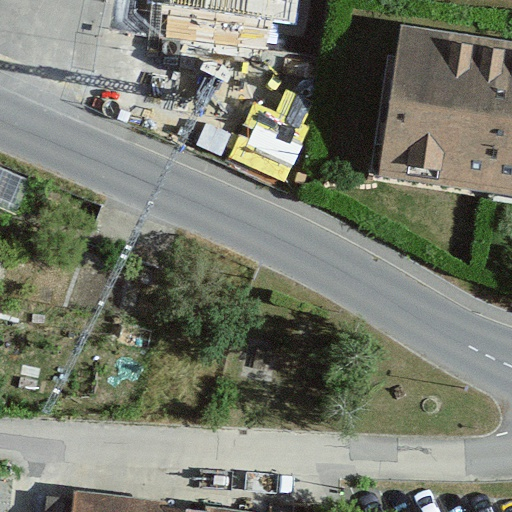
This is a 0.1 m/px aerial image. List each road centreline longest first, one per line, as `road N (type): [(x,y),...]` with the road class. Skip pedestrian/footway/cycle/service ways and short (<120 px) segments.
road 1 (tertiary): [(511,363),(434,328),(303,244),(0,121)]
road 2 (residential): [(0,444),(511,454)]
